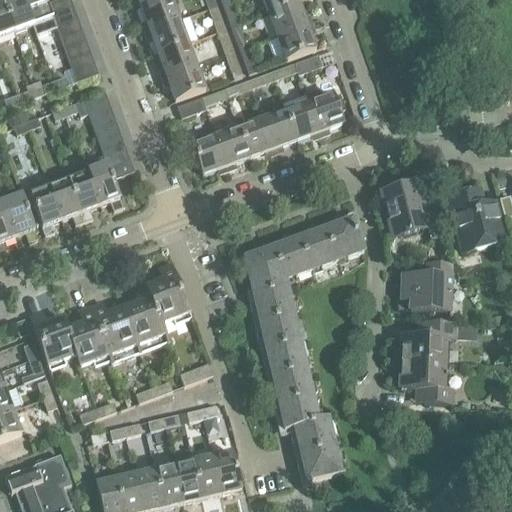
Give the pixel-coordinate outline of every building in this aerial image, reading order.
[(0,0),(0,41),(14,36),(0,0)] [(0,0),(14,36),(33,30),(33,29),(22,0),(0,0)] [(22,0),(33,29),(33,30),(36,38),(56,31),(55,30),(51,18),(47,6),(44,0),(22,0)] [(70,0),(64,0),(47,6),(51,18),(74,10),(70,0)] [(136,0),(141,12),(172,0),(171,0),(136,0)] [(141,32),(143,37),(180,24),(172,0),(141,12),(147,30),(141,32)] [(203,0),(209,13),(217,10),(212,0),(203,0)] [(228,0),(219,0),(223,8),(231,5),(228,0)] [(261,0),(269,18),(298,7),(295,0),(261,0)] [(223,8),(231,32),(239,29),(231,5),(223,8)] [(269,18),(277,42),(312,29),(311,24),(305,26),(298,7),(269,18)] [(74,10),(51,18),(55,30),(78,21),(74,10)] [(225,34),(217,10),(209,13),(217,37),(225,34)] [(180,24),(143,37),(145,42),(151,40),(158,58),(189,47),(198,44),(189,20),(180,24)] [(78,21),(55,30),(56,31),(60,41),(82,32),(78,21)] [(231,32),(240,55),(248,52),(239,29),(231,32)] [(314,33),(312,29),(277,42),(286,65),(316,54),(309,35),(314,33)] [(82,32),(60,41),(64,52),(87,44),(82,32)] [(225,60),(233,57),(225,34),(217,37),(225,60)] [(91,55),(87,44),(64,52),(68,63),(91,55)] [(159,79),(160,83),(197,70),(189,47),(158,58),(164,77),(159,79)] [(256,75),(248,52),(240,55),(248,78),(256,75)] [(294,68),(297,77),(298,80),(301,86),(305,84),(303,78),(322,71),(337,66),(333,54),(294,68)] [(95,66),(91,55),(68,63),(71,72),(72,75),(95,66)] [(242,80),(233,57),(225,60),(234,83),(242,80)] [(99,78),(95,66),(72,75),(77,86),(99,78)] [(274,85),(297,77),(294,68),(271,76),(274,85)] [(206,94),(197,70),(160,83),(162,88),(168,86),(175,106),(206,94)] [(65,81),(53,85),(56,94),(77,86),(72,75),(71,72),(63,75),(65,81)] [(247,85),(251,94),(274,85),(271,76),(247,85)] [(53,85),(42,90),(34,93),(38,101),(56,94),(53,85)] [(247,85),(224,93),(227,102),(251,94),(247,85)] [(27,95),(15,100),(18,108),(30,104),(38,101),(34,93),(32,88),(26,90),(27,95)] [(224,93),(201,102),(204,111),(227,102),(224,93)] [(324,135),(343,128),(332,98),(325,100),(323,95),(317,93),(305,98),(308,107),(321,142),(326,141),(324,135)] [(110,108),(106,96),(83,105),(87,117),(110,108)] [(7,112),(18,108),(15,100),(4,104),(7,112)] [(205,114),(204,111),(201,102),(177,111),(181,123),(205,114)] [(75,108),(63,112),(67,120),(78,116),(80,121),(87,118),(83,106),(75,108)] [(308,107),(285,115),(296,145),(315,139),(317,144),(321,142),(308,107)] [(114,119),(110,108),(87,117),(92,128),(114,119)] [(55,125),(67,120),(63,112),(52,116),(55,125)] [(296,145),(285,115),(262,124),(275,160),(279,158),(277,152),(296,145)] [(118,131),(114,119),(92,128),(96,139),(118,131)] [(37,122),(25,126),(28,135),(40,130),(37,122)] [(262,124),(238,132),(249,162),(268,156),(270,161),(275,160),(262,124)] [(17,139),(28,135),(25,126),(14,130),(17,139)] [(235,126),(214,134),(216,141),(215,141),(228,177),(233,175),(231,169),(249,162),(238,132),(238,133),(235,126)] [(123,142),(118,131),(96,139),(100,150),(123,142)] [(223,178),(228,177),(215,141),(191,150),(202,180),(221,173),(223,178)] [(100,150),(103,159),(104,162),(127,153),(123,142),(100,150)] [(127,153),(104,162),(108,173),(131,165),(127,153)] [(113,215),(123,212),(113,184),(108,173),(104,162),(103,159),(83,167),(100,211),(110,207),(113,215)] [(131,165),(108,173),(113,184),(135,176),(131,165)] [(90,215),(100,211),(83,167),(63,174),(82,227),(93,223),(90,215)] [(63,174),(44,181),(61,225),(72,221),(75,230),(82,227),(63,174)] [(41,228),(45,241),(55,237),(52,229),(61,225),(44,181),(26,188),(30,198),(26,200),(23,201),(31,223),(34,222),(37,230),(41,228)] [(430,244),(442,241),(437,223),(432,199),(419,202),(414,185),(400,189),(400,192),(380,197),(392,243),(427,233),(430,244)] [(478,253),(507,245),(498,213),(495,202),(485,205),(482,192),(447,201),(460,250),(462,257),(478,253)] [(511,212),(509,200),(499,203),(504,223),(511,221),(511,212)] [(28,247),(38,243),(31,223),(23,201),(2,208),(15,242),(25,238),(28,247)] [(0,257),(8,254),(5,246),(15,242),(2,208),(0,209),(0,257)] [(351,222),(325,232),(337,265),(347,261),(347,263),(364,257),(351,222)] [(325,232),(299,241),(311,274),(321,271),(321,272),(338,266),(337,265),(325,232)] [(311,274),(299,241),(273,251),(285,284),(286,284),(295,281),(295,282),(312,276),(311,274)] [(247,261),(260,296),(287,287),(286,284),(285,284),(273,251),(247,261)] [(409,314),(448,316),(450,268),(427,267),(427,279),(402,278),(401,305),(410,306),(409,314)] [(162,283),(147,289),(162,329),(190,319),(171,268),(158,272),(162,283)] [(260,296),(252,299),(259,327),(294,318),(294,316),(292,317),(290,307),(291,307),(287,287),(260,296)] [(138,305),(122,311),(139,359),(169,348),(162,329),(147,289),(134,294),(138,305)] [(102,306),(90,311),(109,361),(112,369),(139,359),(122,311),(106,317),(102,306)] [(62,321),(61,321),(75,361),(80,372),(109,361),(90,311),(78,315),(82,326),(67,332),(62,321)] [(48,371),(75,361),(61,321),(50,325),(52,329),(47,330),(41,316),(29,320),(48,371)] [(259,327),(265,354),(301,345),(300,343),(299,343),(296,334),(298,334),(294,318),(259,327)] [(500,320),(490,321),(491,329),(501,328),(500,320)] [(20,341),(29,338),(24,324),(15,327),(20,341)] [(399,340),(398,366),(448,368),(448,366),(444,366),(444,343),(453,343),(453,328),(423,327),(422,341),(416,340),(399,340)] [(303,361),(304,360),(301,345),(265,354),(271,381),(307,372),(306,370),(305,370),(303,361)] [(23,351),(28,365),(38,361),(32,347),(23,351)] [(43,375),(38,361),(28,365),(34,379),(43,375)] [(398,366),(397,392),(414,393),(420,393),(420,407),(451,408),(451,393),(447,393),(448,368),(398,366)] [(184,391),(213,381),(208,368),(179,379),(184,391)] [(271,381),(278,408),(313,399),(313,397),(311,397),(309,388),(311,387),(307,372),(271,381)] [(37,388),(42,402),(51,398),(46,384),(37,388)] [(169,386),(152,392),(155,401),(173,395),(169,386)] [(152,392),(135,398),(138,407),(155,401),(152,392)] [(0,396),(0,417),(12,413),(6,394),(0,396)] [(57,412),(51,398),(42,402),(47,415),(57,412)] [(278,408),(284,435),(294,433),(318,427),(318,424),(315,414),(317,414),(313,399),(278,408)] [(113,406),(96,412),(100,422),(117,416),(113,406)] [(215,410),(201,413),(203,423),(218,420),(215,410)] [(96,412),(79,419),(83,428),(100,422),(96,412)] [(0,445),(22,437),(12,413),(0,417),(0,445)] [(201,413),(187,417),(189,426),(203,423),(201,413)] [(177,419),(162,422),(165,432),(179,429),(177,419)] [(294,433),(300,459),(336,451),(335,448),(334,448),(332,439),(333,439),(329,421),(318,424),(318,427),(294,433)] [(151,435),(165,432),(162,422),(148,426),(151,435)] [(138,428),(124,431),(126,441),(141,438),(138,428)] [(112,445),(126,441),(124,431),(109,434),(112,445)] [(90,439),(93,449),(107,446),(104,436),(90,439)] [(339,466),(336,451),(300,459),(306,486),(342,478),(342,476),(340,476),(338,466),(339,466)] [(241,494),(232,455),(212,460),(221,499),(241,494)] [(70,511),(64,493),(71,490),(60,459),(34,469),(34,470),(5,481),(11,499),(20,496),(24,505),(18,508),(19,511),(70,511)] [(212,460),(193,465),(202,504),(221,499),(212,460)] [(183,508),(202,504),(193,465),(173,469),(183,508)] [(163,511),(166,511),(183,508),(173,469),(154,474),(163,511)] [(142,511),(163,511),(154,474),(135,478),(142,511)] [(122,511),(142,511),(135,478),(115,483),(122,511)] [(101,511),(122,511),(115,483),(96,487),(101,511)]
